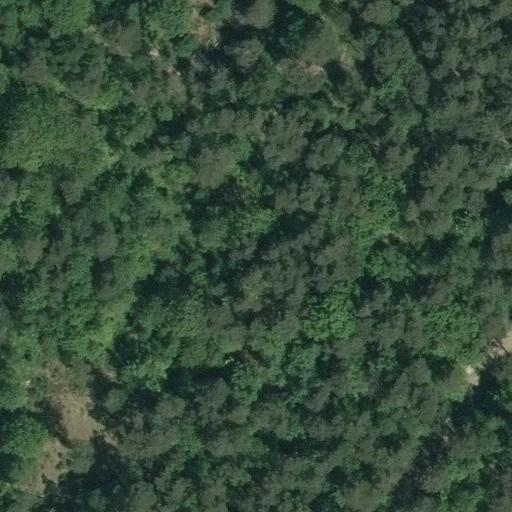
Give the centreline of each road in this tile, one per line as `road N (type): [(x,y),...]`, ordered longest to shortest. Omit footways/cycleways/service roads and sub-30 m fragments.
road 1 (track): [(0,26),(201,64),(511,65)]
road 2 (track): [(391,511),(511,330)]
